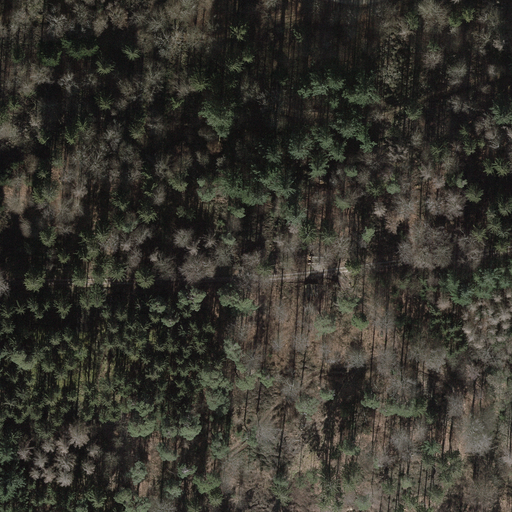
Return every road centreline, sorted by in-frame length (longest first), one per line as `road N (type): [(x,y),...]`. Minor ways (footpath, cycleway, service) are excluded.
road 1 (track): [(511,249),(261,279),(0,282)]
road 2 (track): [(325,1),(250,28),(181,39),(0,20)]
